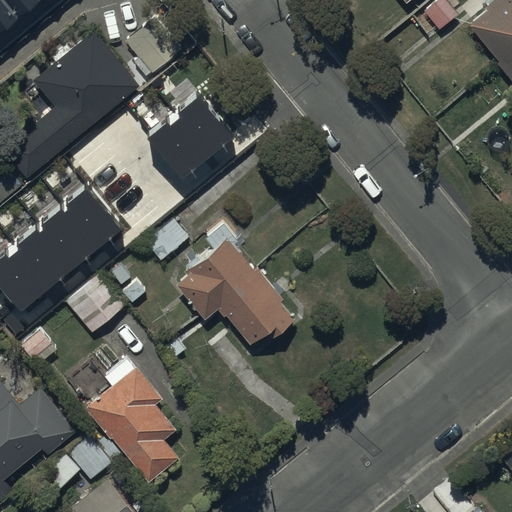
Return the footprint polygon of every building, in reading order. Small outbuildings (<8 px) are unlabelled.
[(0,0),(0,27),(1,29),(27,7),(21,0),(0,0)] [(511,0),(485,0),(486,1),(468,16),(497,51),(495,52),(511,72),(511,0)] [(153,8),(124,33),(151,65),(180,41),(153,8)] [(92,21),(32,69),(54,96),(1,138),(22,164),(78,118),(79,120),(135,74),(92,21)] [(185,141),(162,114),(138,133),(130,123),(96,152),(107,165),(92,177),(99,185),(85,197),(108,224),(124,210),(127,213),(131,210),(142,223),(169,201),(158,188),(201,153),(189,138),(185,141)] [(0,194),(21,177),(0,151),(0,194)] [(159,254),(188,230),(172,212),(144,236),(159,254)] [(225,227),(182,263),(185,265),(174,275),(203,309),(215,299),(222,307),(224,305),(248,334),(261,323),(267,330),(293,308),(279,291),(282,289),(256,258),(253,260),(225,227)] [(0,286),(24,267),(0,239),(0,286)] [(66,296),(90,325),(124,297),(100,268),(66,296)] [(55,341),(37,320),(16,337),(35,359),(55,341)] [(134,357),(83,398),(109,429),(111,428),(147,472),(176,448),(162,430),(174,420),(153,394),(160,388),(134,357)] [(0,492),(13,482),(2,470),(40,438),(48,446),(77,422),(40,377),(20,394),(10,382),(7,384),(0,374),(0,492)] [(65,442),(90,472),(112,455),(87,424),(65,442)] [(511,431),(496,446),(511,464),(511,431)] [(53,511),(141,511),(106,469),(53,511)] [(486,511),(477,500),(462,511),(486,511)]
